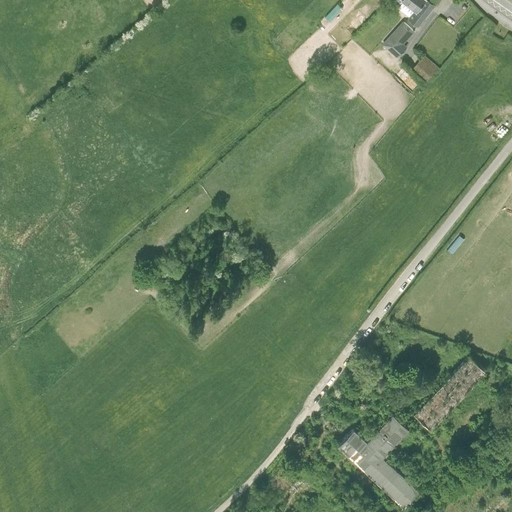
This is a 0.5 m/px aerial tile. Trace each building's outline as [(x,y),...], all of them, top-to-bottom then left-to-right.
[(402,0),(415,10),(408,19),(418,26),(435,5),(428,0),(402,0)] [(414,31),(403,21),(383,44),(398,57),(407,47),(403,44),(414,31)] [(440,68),(424,55),(412,69),(428,83),(440,68)] [(486,374),(468,357),(412,414),(430,431),(486,374)] [(390,415),(365,443),(350,429),(335,446),(402,509),(417,492),(380,457),(406,430),(390,415)]
